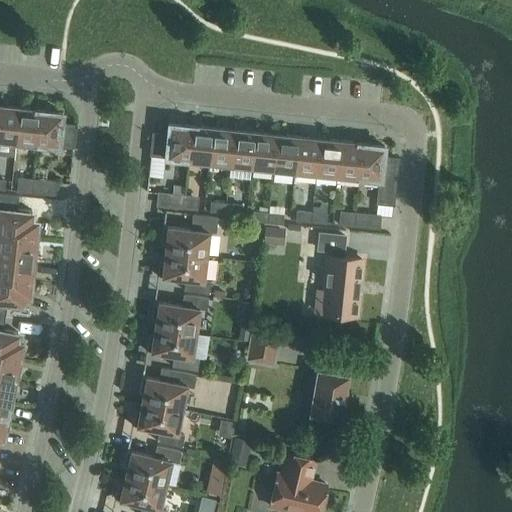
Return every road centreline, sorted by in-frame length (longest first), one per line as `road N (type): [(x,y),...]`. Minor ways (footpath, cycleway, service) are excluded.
road 1 (residential): [(364,511),(411,197),(412,128),(173,95),(147,83)]
road 2 (residential): [(89,76),(61,352),(25,511)]
road 3 (residential): [(78,511),(110,375),(147,83)]
